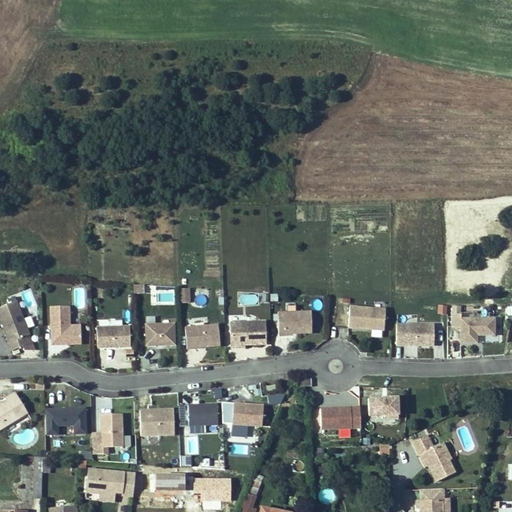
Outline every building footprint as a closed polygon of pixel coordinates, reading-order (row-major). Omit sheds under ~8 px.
[(189,299),(189,289),(181,288),(180,299),(189,299)] [(0,346),(3,355),(26,347),(10,305),(0,308),(0,337),(3,346),(0,346)] [(446,316),(447,306),(438,305),(436,314),(446,316)] [(383,329),(384,309),(349,306),(347,327),(383,329)] [(79,345),(79,326),(68,327),(67,307),(49,308),(50,347),(59,346),(59,344),(66,344),(68,346),(79,345)] [(311,333),(310,311),(277,312),(278,334),(311,333)] [(494,333),(494,317),(461,317),(461,312),(452,312),(452,326),(460,326),(460,341),(477,341),(477,333),(494,333)] [(265,344),(264,322),(229,323),(230,345),(244,345),(265,344)] [(433,344),(433,324),(395,324),(395,344),(433,344)] [(174,346),(173,325),(140,327),(141,347),(174,346)] [(218,346),(216,325),(183,328),(186,350),(218,346)] [(128,348),(128,328),(95,328),(95,348),(128,348)] [(0,429),(27,414),(14,393),(4,399),(6,402),(1,406),(0,406),(0,429)] [(367,397),(367,423),(399,423),(399,397),(367,397)] [(232,401),(231,421),(261,423),(262,402),(232,401)] [(219,425),(218,403),(184,405),(185,426),(219,425)] [(361,427),(360,406),(321,408),(321,429),(361,427)] [(86,410),(45,411),(46,436),(87,434),(86,410)] [(175,435),(174,410),(140,411),(141,436),(175,435)] [(102,435),(93,436),(93,454),(108,453),(108,446),(123,446),(121,413),(101,414),(102,435)] [(422,455),(428,468),(437,484),(454,475),(448,462),(451,461),(442,444),(432,449),(426,437),(412,445),(419,457),(422,455)] [(336,446),(335,453),(349,455),(350,448),(336,446)] [(378,458),(388,458),(388,448),(378,448),(378,458)] [(89,450),(79,452),(81,459),(91,456),(89,450)] [(314,461),(322,460),(322,451),(313,451),(314,461)] [(180,467),(189,466),(188,455),(179,456),(180,467)] [(422,455),(419,457),(426,470),(428,468),(422,455)] [(39,462),(30,462),(30,503),(40,503),(39,479),(39,462)] [(39,479),(49,479),(48,463),(42,462),(39,462),(39,479)] [(133,480),(84,476),(82,500),(97,501),(100,501),(100,498),(114,498),(120,499),(120,503),(131,503),(133,480)] [(254,511),(263,486),(251,482),(241,511),(254,511)] [(424,511),(423,511),(444,511),(444,501),(444,490),(421,491),(421,502),(417,502),(417,511),(424,511)] [(97,501),(97,509),(113,510),(114,498),(100,498),(100,501),(97,501)]
